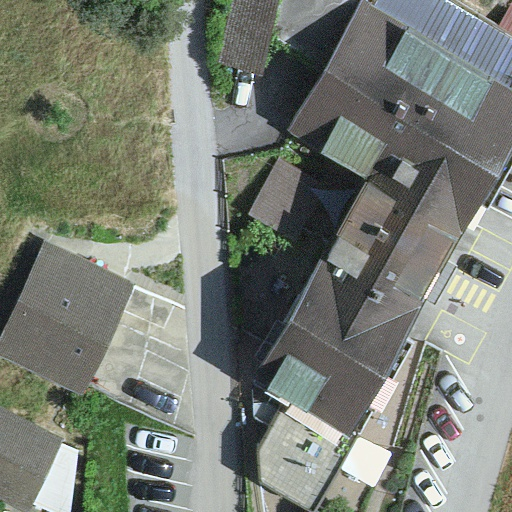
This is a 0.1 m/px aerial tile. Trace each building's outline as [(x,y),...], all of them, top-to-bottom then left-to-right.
[(242,0),(230,56),(278,67),(293,0),(242,0)] [(268,478),(320,505),(447,278),(511,160),(511,30),(461,0),(437,0),(423,25),(383,0),(366,0),(298,124),(370,164),(260,369),(297,408),(263,453),(268,478)] [(294,160),(258,192),(291,229),(327,198),(294,160)] [(43,235),(0,333),(0,351),(84,388),(134,274),(43,235)] [(37,511),(69,429),(0,403),(0,506),(15,511),(37,511)]
